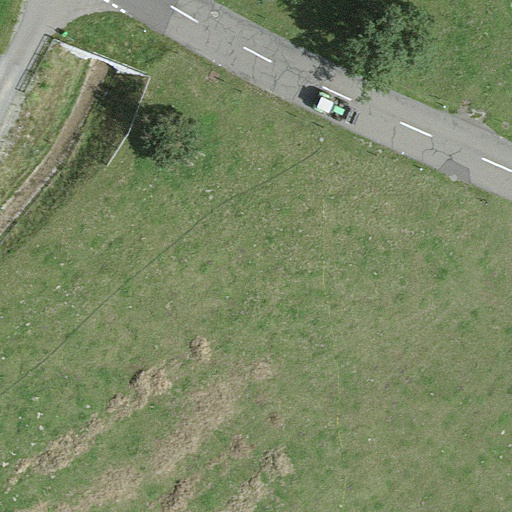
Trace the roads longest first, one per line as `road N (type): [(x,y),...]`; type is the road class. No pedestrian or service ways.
road 1 (tertiary): [(157,0),(237,51),(511,173)]
road 2 (track): [(53,0),(0,115)]
